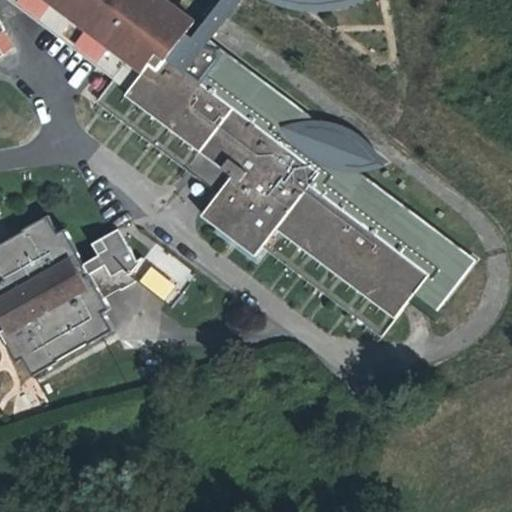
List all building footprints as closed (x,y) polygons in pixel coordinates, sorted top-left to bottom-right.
[(11,0),(97,65),(105,54),(33,0),(11,0)] [(33,0),(105,54),(97,65),(112,78),(98,96),(183,160),(179,165),(216,192),(200,214),(254,255),(264,240),(383,329),(414,285),(427,267),(308,179),(317,168),(184,69),(195,53),(176,39),(182,31),(191,18),(167,0),(33,0)] [(191,38),(201,42),(232,0),(215,0),(189,35),(191,38)] [(191,38),(182,31),(176,39),(195,53),(201,42),(191,38)] [(427,267),(414,285),(435,299),(463,261),(463,251),(349,167),(342,165),(354,131),(338,122),(326,119),(311,118),(297,118),(296,108),(215,47),(201,42),(195,53),(184,69),(317,168),(308,179),(427,267)] [(342,165),(349,167),(365,166),(378,163),(367,142),(354,131),(342,165)] [(0,324),(2,330),(14,357),(22,353),(32,370),(109,326),(101,311),(107,307),(101,296),(132,279),(165,301),(169,296),(176,300),(182,293),(174,288),(177,285),(135,261),(121,236),(114,240),(109,230),(91,240),(97,252),(81,260),(64,228),(55,233),(47,216),(0,241),(0,324)] [(116,226),(109,230),(114,240),(121,236),(116,226)]
